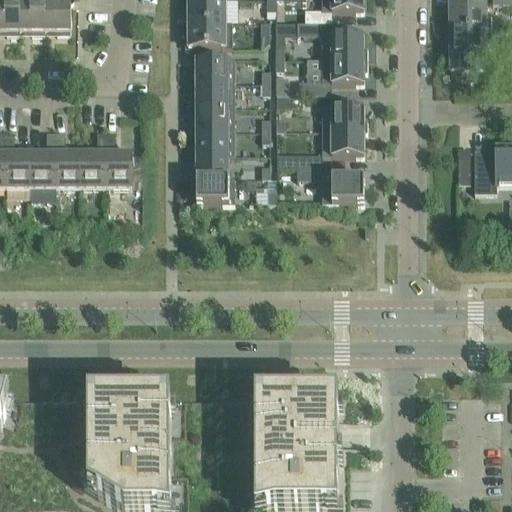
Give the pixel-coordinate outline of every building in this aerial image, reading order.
[(0,0),(0,35),(19,36),(20,8),(8,8),(7,0),(0,0)] [(45,36),(46,8),(33,8),(32,0),(20,0),(20,8),(19,36),(45,36)] [(364,18),(364,0),(322,0),(322,18),(364,18)] [(511,0),(493,0),(493,9),(511,9),(511,0)] [(226,29),(226,5),(189,5),(189,29),(226,29)] [(267,5),(267,17),(276,17),(267,5)] [(485,7),(471,7),(451,7),(451,35),(492,35),(492,21),(485,21),(485,7)] [(72,8),(52,8),(46,8),(45,36),(72,36),(72,8)] [(298,42),(322,42),(322,65),(368,65),(368,52),(364,52),(364,41),(322,40),(323,28),(298,28),(298,42)] [(185,54),(232,54),(232,29),(226,29),(189,29),(189,38),(185,38),(185,54)] [(270,29),(261,29),(261,41),(270,41),(270,29)] [(492,35),(451,35),(451,36),(446,36),(446,50),(451,50),(451,77),(469,77),(469,75),(485,75),(485,49),(502,49),(502,35),(492,35)] [(276,53),(276,65),(284,65),(284,53),(276,53)] [(235,90),(235,65),(193,65),(193,79),(197,79),(197,90),(235,90)] [(284,77),(284,65),(276,65),(276,77),(284,77)] [(368,78),(368,65),(322,65),(322,90),(365,90),(364,78),(368,78)] [(271,90),(271,78),(263,78),(263,90),(271,90)] [(235,114),(235,90),(197,90),(197,114),(235,114)] [(271,101),(271,90),(263,90),(263,101),(271,101)] [(365,112),(322,112),(322,137),(365,137),(365,138),(368,138),(368,124),(365,124),(365,112)] [(235,138),(235,114),(197,114),(197,138),(235,138)] [(263,126),(263,138),(271,138),(271,126),(263,126)] [(285,138),(285,126),(277,126),(277,138),(285,138)] [(365,162),(365,138),(365,137),(322,137),(322,162),(365,162)] [(31,195),(31,158),(15,158),(15,138),(6,138),(6,195),(31,195)] [(57,195),(56,138),(47,138),(47,158),(31,158),(31,195),(57,195)] [(82,194),(82,158),(66,158),(66,138),(56,138),(57,195),(82,194)] [(107,194),(107,138),(98,138),(98,158),(82,158),(82,194),(107,194)] [(142,158),(133,158),(116,158),(116,138),(107,138),(107,194),(143,194),(142,182),(142,158)] [(235,162),(235,138),(197,138),(197,162),(229,162),(235,162)] [(271,150),(271,138),(263,138),(263,150),(271,150)] [(475,200),(495,200),(498,200),(498,191),(511,191),(511,154),(497,154),(497,156),(475,156),(475,200)] [(298,173),(299,173),(299,159),(277,159),(277,173),(298,173)] [(229,186),(229,162),(197,162),(197,186),(229,186)] [(271,173),(263,173),(263,185),(271,185),(271,173)] [(323,185),(323,173),(299,173),(298,173),(298,186),(322,186),(323,210),(365,210),(365,185),(323,185)] [(471,188),(471,178),(459,178),(459,188),(471,188)] [(235,186),(229,186),(197,186),(197,197),(194,197),(194,211),(235,211),(235,186)] [(285,197),(276,197),(276,209),(285,209),(285,197)] [(142,216),(133,216),(133,225),(142,225),(142,216)] [(0,405),(0,491),(81,492),(85,494),(85,495),(112,511),(171,511),(171,492),(256,492),(256,511),(338,511),(339,454),(339,453),(339,429),(339,428),(339,405),(0,405)]
